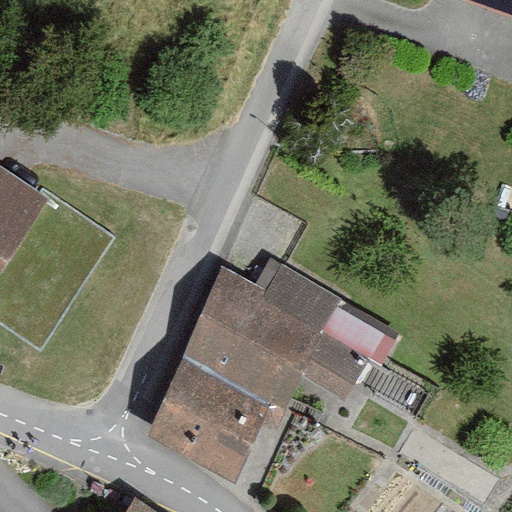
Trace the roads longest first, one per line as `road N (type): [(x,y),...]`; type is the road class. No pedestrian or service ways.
road 1 (residential): [(122,449),(320,0)]
road 2 (residential): [(122,449),(0,405)]
